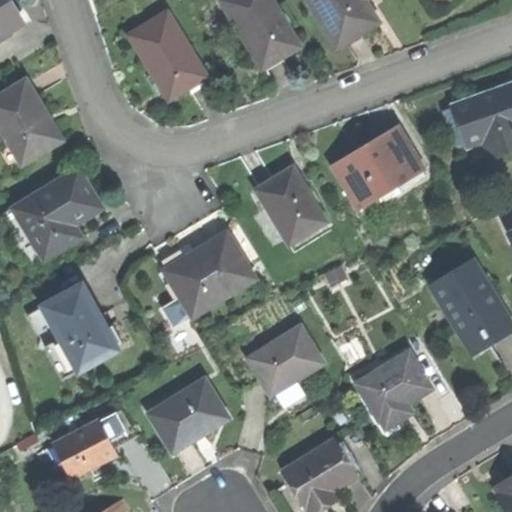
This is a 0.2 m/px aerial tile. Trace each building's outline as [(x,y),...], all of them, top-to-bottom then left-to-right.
[(0,0),(0,38),(25,24),(11,1),(11,0),(0,0)] [(227,0),(223,3),(243,36),(246,34),(264,66),(281,56),(283,59),(291,54),(301,49),(272,0),(227,0)] [(330,24),(343,46),(362,35),(380,24),(364,0),(307,0),(324,27),(330,24)] [(151,69),(171,100),(209,77),(169,13),(131,37),(151,69)] [(0,97),(0,127),(22,166),(63,143),(45,112),(28,82),(0,97)] [(511,86),(454,108),(468,146),(484,140),(491,159),(511,151),(511,86)] [(399,130),(379,142),(403,183),(424,170),(399,130)] [(336,168),(360,208),(403,183),(379,142),(356,156),(336,168)] [(255,191),(289,246),(325,224),(292,169),(273,181),(255,191)] [(26,231),(44,261),(68,247),(62,235),(105,210),(92,188),(81,170),(14,209),(26,231)] [(20,235),(26,231),(14,209),(7,213),(20,235)] [(165,272),(193,318),(254,280),(226,234),(195,253),(165,272)] [(431,284),(473,354),(490,344),(486,338),(494,333),(510,324),(472,260),(431,284)] [(175,329),(193,318),(165,272),(159,275),(175,302),(163,309),(175,329)] [(58,337),(79,374),(120,351),(92,302),(82,284),(41,306),(58,337)] [(265,384),(271,394),(324,362),(301,325),(248,356),(265,384)] [(63,383),(79,374),(58,337),(42,346),(63,383)] [(381,417),(386,426),(399,419),(412,411),(407,402),(432,388),(409,350),(356,382),(378,419),(381,417)] [(149,411),(172,449),(196,435),(227,416),(205,378),(149,411)] [(122,407),(97,420),(112,448),(137,435),(122,407)] [(64,459),(73,475),(96,463),(114,453),(112,448),(97,420),(55,442),(64,459)] [(283,471),(308,511),(320,511),(331,505),(326,496),(338,489),(359,476),(336,439),(283,471)] [(60,482),(73,475),(64,459),(51,465),(60,482)] [(498,494),(508,511),(511,511),(511,474),(511,475),(511,484),(508,488),(498,494)]
